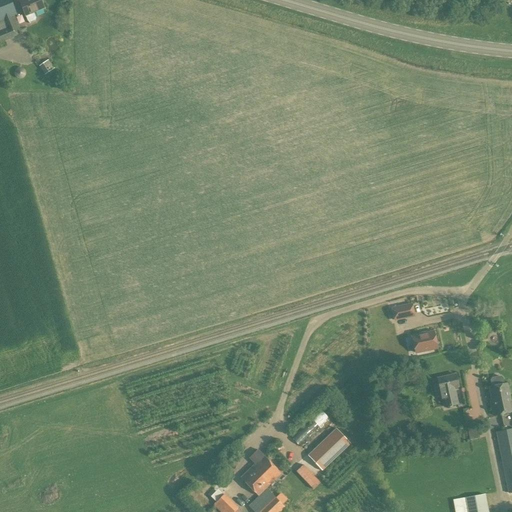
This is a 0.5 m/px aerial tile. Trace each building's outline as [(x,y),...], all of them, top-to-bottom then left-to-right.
[(10,0),(0,0),(0,43),(18,36),(18,35),(16,31),(20,30),(14,16),(16,15),(17,15),(10,0)] [(19,0),(20,1),(19,1),(25,16),(29,24),(34,21),(36,20),(36,17),(36,16),(34,13),(43,9),(39,0),(19,0)] [(39,66),(45,75),(54,68),(48,60),(39,66)] [(394,321),(415,316),(412,304),(391,308),(394,321)] [(436,348),(433,333),(426,334),(425,333),(418,334),(418,336),(411,337),(414,353),(436,348)] [(444,407),(457,404),(454,388),(458,387),(455,375),(437,379),(444,407)] [(490,380),(491,387),(489,387),(493,407),(491,407),(493,416),(511,412),(511,403),(510,404),(506,384),(504,384),(503,378),(500,376),(492,378),(490,380)] [(312,420),(295,440),(301,445),(318,425),(312,420)] [(466,424),(469,441),(479,439),(476,422),(466,424)] [(323,471),(352,443),(336,427),(308,455),(323,471)] [(511,492),(511,429),(495,432),(507,494),(511,492)] [(249,458),(255,464),(240,478),(258,496),(248,506),(253,511),(280,511),(284,508),(266,488),(281,473),(258,450),(249,458)] [(238,508),(224,494),(213,505),(220,511),(239,511),(240,511),(237,509),(238,508)] [(487,511),(485,494),(452,500),(454,511),(487,511)]
